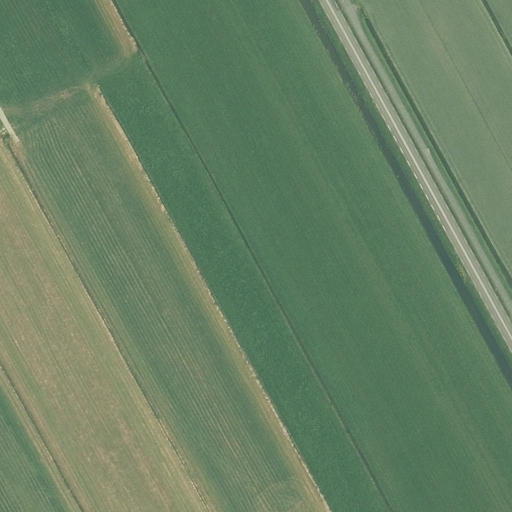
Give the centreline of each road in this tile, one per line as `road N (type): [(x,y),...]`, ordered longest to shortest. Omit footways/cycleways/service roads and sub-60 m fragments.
road 1 (primary): [(511,339),(325,0)]
road 2 (unclassified): [(511,311),(341,0)]
